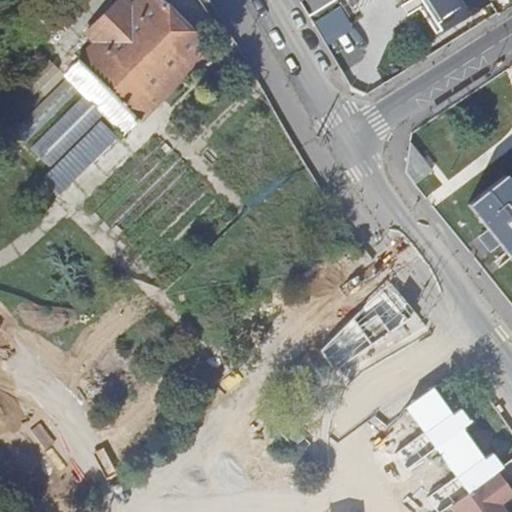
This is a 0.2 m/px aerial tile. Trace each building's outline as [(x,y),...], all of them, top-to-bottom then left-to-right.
[(136,122),(208,50),(157,0),(133,0),(128,6),(121,0),(114,0),(82,33),(92,42),(73,61),(74,63),(61,75),(64,78),(10,131),(21,143),(76,89),(81,94),(27,148),(46,167),(100,114),(106,120),(51,174),(63,185),(117,132),(120,135),(135,120),(136,122)] [(76,0),(53,0),(71,16),(81,4),(76,0)] [(258,45),(232,0),(209,0),(241,54),(258,45)] [(304,0),(309,7),(306,9),(310,16),(336,0),(304,0)] [(447,28),(428,0),(413,0),(436,35),(447,28)] [(428,0),(447,28),(490,1),(489,0),(428,0)] [(511,189),(503,178),(468,206),(511,260),(511,189)] [(495,469),(449,503),(455,511),(504,511),(498,502),(511,492),(495,469)]
